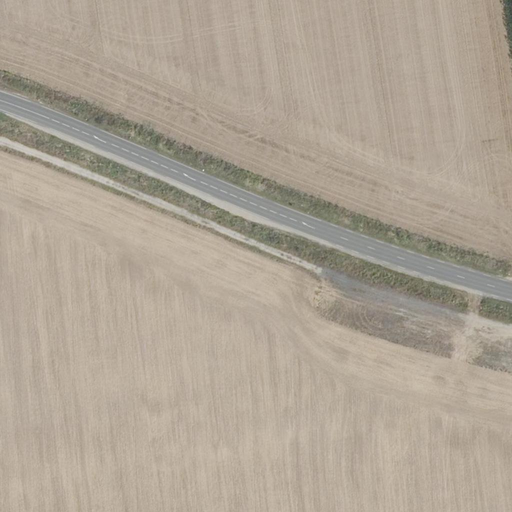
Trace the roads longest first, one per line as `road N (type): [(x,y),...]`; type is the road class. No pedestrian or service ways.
road 1 (track): [(0,138),(375,291),(511,329)]
road 2 (tertiary): [(511,290),(240,198)]
road 3 (tertiary): [(0,100),(240,198)]
